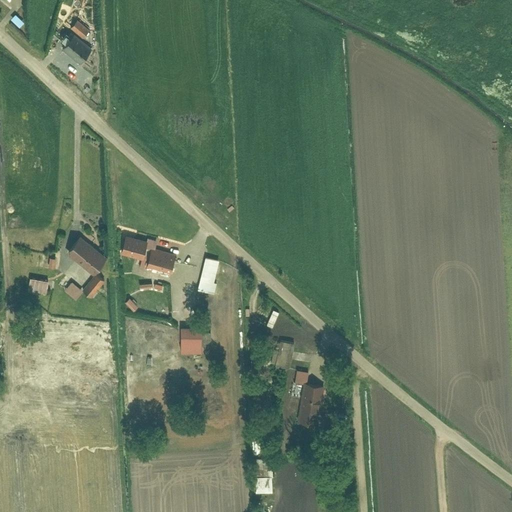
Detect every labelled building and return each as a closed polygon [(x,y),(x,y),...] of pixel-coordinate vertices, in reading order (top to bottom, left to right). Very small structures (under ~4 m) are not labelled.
[(23,22),(15,15),(11,20),(18,27),(23,22)] [(81,38),(89,29),(78,19),(70,28),(81,38)] [(91,48),(75,35),(63,49),(79,62),(91,48)] [(125,235),(121,252),(141,258),(146,240),(125,235)] [(105,258),(80,237),(68,252),(92,273),(105,258)] [(151,248),(154,249),(156,241),(147,238),(146,240),(141,258),(139,266),(146,268),(147,266),(151,248)] [(151,248),(147,266),(170,272),(175,254),(154,249),(151,248)] [(206,257),(198,289),(214,293),(217,283),(213,282),(219,261),(206,257)] [(104,281),(95,274),(83,290),(92,297),(104,281)] [(29,291),(47,292),(49,279),(30,278),(29,291)] [(65,290),(75,298),(82,290),(71,282),(65,290)] [(137,307),(129,299),(125,303),(132,311),(137,307)] [(274,327),(279,311),(273,309),(268,325),(274,327)] [(201,327),(181,327),(181,353),(200,353),(200,344),(201,331),(201,327)] [(201,331),(200,344),(211,344),(211,331),(201,331)] [(280,340),(278,365),(290,366),(292,341),(280,340)] [(292,398),(300,399),(303,383),(306,383),(307,372),(296,370),(292,398)] [(317,423),(323,386),(306,383),(303,383),(300,399),(297,420),(317,423)] [(255,492),(272,492),(271,458),(254,459),(255,492)]
